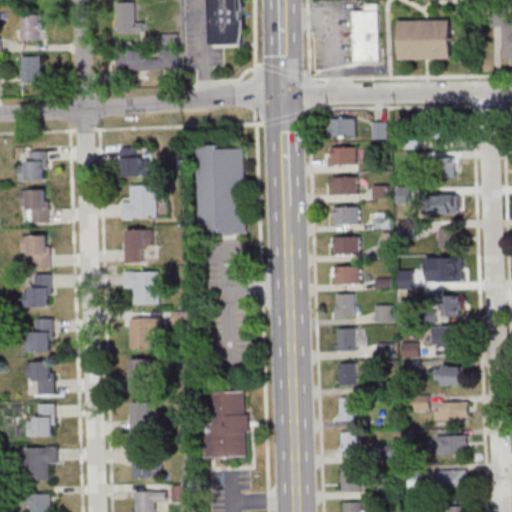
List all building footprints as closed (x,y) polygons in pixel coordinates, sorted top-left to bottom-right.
[(245,0),(211,0),(212,44),(246,44),(245,0)] [(144,33),(144,21),(136,21),(136,1),(117,1),(117,33),(144,33)] [(356,60),(383,59),(381,8),(379,8),(379,1),(366,2),(366,8),(354,9),(356,60)] [(22,39),(42,39),(42,13),(22,13),(22,39)] [(454,58),(454,19),(401,19),(401,58),(454,58)] [(503,57),(511,56),(511,20),(503,21),(503,57)] [(158,51),(158,58),(149,58),(149,50),(117,50),(117,71),(178,71),(178,51),(158,51)] [(23,55),(23,80),(45,80),(45,55),(23,55)] [(358,117),(334,117),(334,136),(358,136),(358,117)] [(374,138),(389,138),(389,120),(374,120),(374,138)] [(449,134),(447,124),(434,127),(436,137),(449,134)] [(198,146),(200,235),(247,234),(245,145),(198,146)] [(122,146),(122,175),(151,175),(151,146),(122,146)] [(358,146),(333,146),(333,163),(358,163),(358,146)] [(48,179),(48,150),(30,150),(30,160),(21,160),(21,179),(48,179)] [(458,178),(458,158),(435,158),(435,178),(458,178)] [(360,176),(334,176),(334,193),(360,193),(360,176)] [(158,184),(133,184),(133,198),(124,198),(124,218),(158,218),(158,184)] [(50,188),(22,188),(22,209),(31,209),(31,222),(50,222),(50,188)] [(459,211),(459,192),(437,192),(437,211),(459,211)] [(336,224),(361,224),(361,205),(336,205),(336,224)] [(155,228),(128,228),(128,250),(155,250),(155,228)] [(447,234),(438,233),(437,242),(446,243),(447,234)] [(51,267),(51,234),(24,234),(24,267),(51,267)] [(362,253),(362,235),(334,235),(334,253),(362,253)] [(363,266),(336,266),(336,282),(363,282),(363,266)] [(161,271),(126,271),(126,291),(136,291),(136,303),(161,303),(161,271)] [(53,306),(53,273),(34,273),(34,286),(26,286),(26,306),(53,306)] [(357,293),(339,293),(339,315),(357,315),(357,293)] [(444,315),(464,315),(464,294),(444,294),(444,315)] [(394,304),(377,304),(377,321),(394,321),(394,304)] [(153,346),(153,325),(161,325),(161,316),(131,316),(131,346),(153,346)] [(54,350),(54,317),(32,317),(32,350),(54,350)] [(435,326),(435,346),(464,346),(464,326),(435,326)] [(338,350),(366,350),(366,327),(338,327),(338,350)] [(130,358),(130,390),(155,390),(155,358),(130,358)] [(27,360),(27,382),(37,382),(37,392),(56,392),(56,360),(27,360)] [(341,385),(359,385),(359,361),(341,361),(341,385)] [(465,384),(465,364),(439,364),(439,384),(465,384)] [(207,457),(249,457),(249,391),(207,391),(207,457)] [(430,395),(418,395),(418,408),(430,408),(430,395)] [(341,420),(359,420),(359,397),(341,397),(341,420)] [(132,401),(132,433),(156,433),(156,401),(132,401)] [(470,401),(441,401),(441,418),(470,418),(470,401)] [(56,435),(56,402),(39,402),(39,414),(29,414),(29,435),(56,435)] [(342,454),(362,454),(362,431),(342,431),(342,454)] [(441,453),(470,453),(470,434),(441,434),(441,453)] [(24,446),(24,479),(49,479),(49,467),(59,467),(59,446),(24,446)] [(136,477),(157,477),(157,446),(136,446),(136,477)] [(343,491),(363,491),(363,467),(343,467),(343,491)] [(468,489),(468,469),(439,469),(439,489),(468,489)] [(174,500),(188,500),(188,484),(174,484),(174,500)] [(156,511),(157,500),(167,500),(167,490),(137,490),(137,511),(156,511)] [(31,503),(30,511),(52,511),(53,492),(26,492),(26,503),(31,503)] [(343,511),(364,511),(364,501),(344,501),(343,511)]
